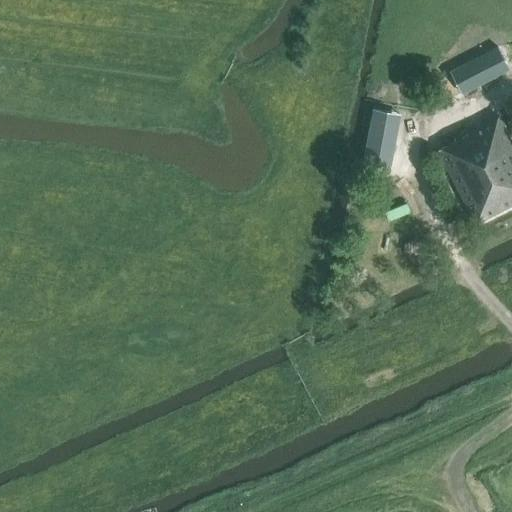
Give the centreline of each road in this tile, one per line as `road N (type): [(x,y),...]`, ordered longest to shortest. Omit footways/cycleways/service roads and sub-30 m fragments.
road 1 (track): [(501,315),(359,385),(337,381),(227,282)]
road 2 (track): [(499,94),(422,141),(427,194),(464,277),(501,315)]
road 3 (track): [(511,398),(253,511)]
road 4 (track): [(462,511),(426,495),(388,494),(309,511)]
road 5 (track): [(511,419),(454,468),(452,486),(467,511)]
